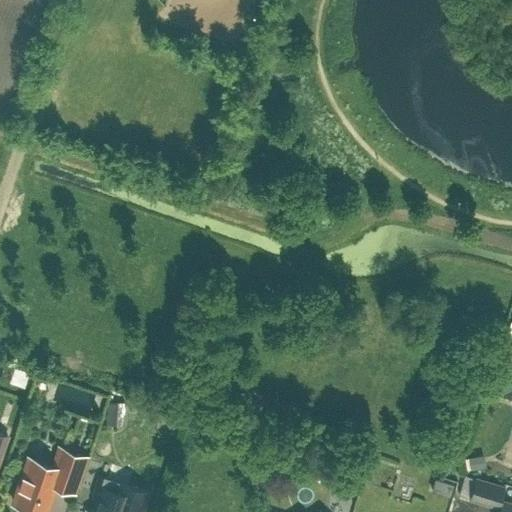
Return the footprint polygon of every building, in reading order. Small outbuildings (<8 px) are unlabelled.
[(105,399),(104,419),(122,421),(123,401),(105,399)] [(74,489),(86,455),(59,446),(53,464),(28,456),(13,501),(44,511),(45,511),(55,483),(74,489)] [(479,453),(469,455),(467,456),(468,459),(469,467),(481,465),(479,453)] [(343,465),(322,477),(331,491),(352,479),(343,465)] [(511,511),(511,500),(500,497),(504,485),(476,477),(469,498),(497,506),(495,511),(511,511)] [(432,479),(430,487),(447,492),(449,483),(432,479)] [(140,511),(141,511),(148,490),(121,481),(118,491),(97,483),(94,494),(96,499),(93,509),(85,506),(83,511),(140,511)]
